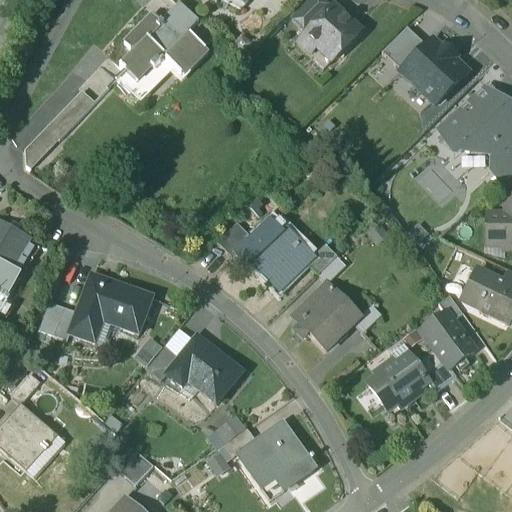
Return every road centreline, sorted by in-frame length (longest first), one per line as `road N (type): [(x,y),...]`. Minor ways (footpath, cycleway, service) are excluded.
road 1 (residential): [(87,227),(190,288),(268,354),(321,416),(372,508)]
road 2 (residential): [(511,386),(372,508)]
